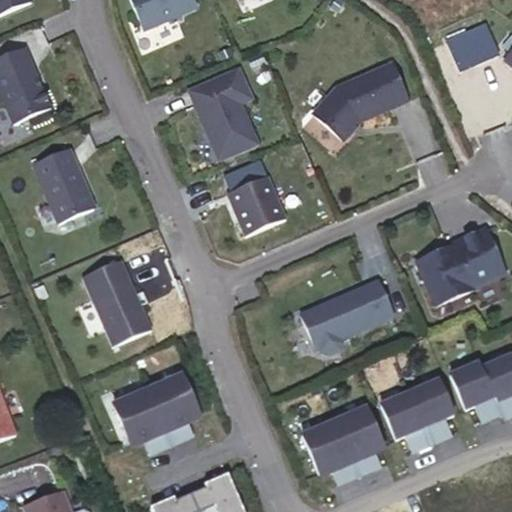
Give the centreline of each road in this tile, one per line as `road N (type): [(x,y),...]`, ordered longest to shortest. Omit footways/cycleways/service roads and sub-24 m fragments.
road 1 (residential): [(208,288),(99,45),(89,0)]
road 2 (residential): [(208,288),(474,175)]
road 3 (residential): [(281,511),(211,343),(208,288)]
road 4 (residential): [(511,444),(349,511)]
